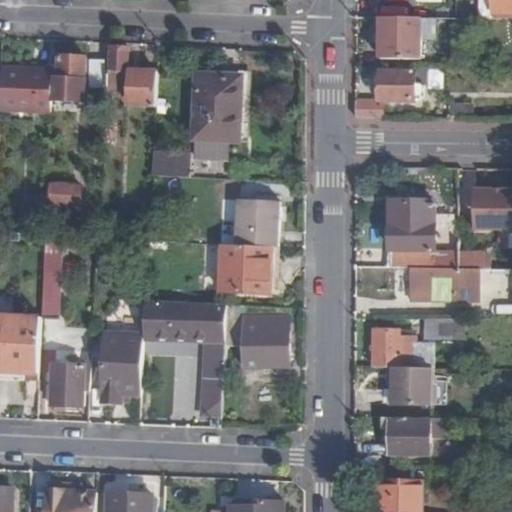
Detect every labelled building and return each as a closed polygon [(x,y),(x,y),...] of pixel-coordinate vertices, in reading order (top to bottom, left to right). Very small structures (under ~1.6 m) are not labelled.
[(511,0),(496,0),(496,12),(511,11),(511,0)] [(423,19),(384,19),(383,58),(423,59),(423,19)] [(158,105),(160,73),(129,72),(129,49),(116,49),(115,71),(111,71),(110,91),(130,92),(130,105),(158,105)] [(61,64),(56,63),(55,70),(54,99),(84,100),(86,57),(62,56),(61,64)] [(101,88),(102,64),(92,64),(91,87),(101,88)] [(54,99),(55,70),(4,68),(2,110),(53,112),(54,99)] [(248,73),(217,72),(217,78),(242,78),(240,140),(246,140),(248,73)] [(359,117),(387,118),(387,102),(425,102),(425,90),(421,87),(421,75),(383,75),(383,83),(383,99),(377,100),(359,100),(359,117)] [(240,140),(242,78),(217,78),(201,77),(199,139),(240,140)] [(124,135),(125,109),(110,109),(110,135),(124,135)] [(191,177),(192,152),(156,150),(155,175),(191,177)] [(83,206),(84,186),(54,185),(53,205),(83,206)] [(511,187),(477,187),(477,230),(511,230),(511,187)] [(274,248),(280,248),(281,221),(282,206),(282,203),(242,201),(240,246),(274,248)] [(393,203),(392,268),(414,269),(480,270),(487,270),(487,253),(436,252),(436,203),(393,203)] [(60,317),(65,232),(49,231),(45,317),(60,317)] [(274,248),(240,246),(227,245),(226,290),(272,293),(273,266),(274,248)] [(480,270),(414,269),(414,288),(452,289),(451,302),(471,302),(471,294),(480,294),(480,270)] [(229,342),(231,305),(149,302),(147,333),(147,338),(209,341),(229,342)] [(290,367),(292,308),(231,305),(229,342),(229,346),(246,347),(246,366),(290,367)] [(0,372),(42,374),(44,318),(0,316),(0,372)] [(467,319),(427,319),(426,341),(467,341),(467,319)] [(126,393),(144,394),(147,338),(147,333),(108,331),(107,352),(104,395),(106,396),(106,397),(125,399),(126,393)] [(377,332),(377,369),(390,369),(397,369),(434,370),(434,353),(424,353),(424,346),(418,346),(417,338),(402,338),(402,332),(377,332)] [(227,381),(229,346),(229,342),(209,341),(207,379),(227,381)] [(107,352),(95,352),(94,366),(92,394),(104,395),(107,352)] [(69,404),(92,405),(92,394),(94,366),(57,365),(55,404),(58,404),(69,404)] [(434,370),(397,369),(397,390),(397,405),(434,405),(434,370)] [(0,372),(0,380),(41,381),(42,374),(0,372)] [(205,416),(224,416),(227,381),(207,379),(205,416)] [(393,418),(385,418),(385,431),(393,431),(393,418)] [(459,419),(393,418),(393,431),(393,455),(432,456),(433,433),(459,433),(459,419)] [(480,469),(441,469),(440,489),(480,488),(480,469)] [(383,482),(383,511),(423,511),(423,483),(383,482)] [(82,485),(52,484),(52,492),(82,493),(82,485)] [(0,511),(15,511),(16,489),(0,488),(0,511)] [(99,511),(100,494),(82,493),(52,492),(50,511),(99,511)] [(110,494),(109,511),(154,511),(155,496),(110,494)] [(286,511),(287,502),(264,502),(264,508),(232,507),(231,511),(286,511)]
